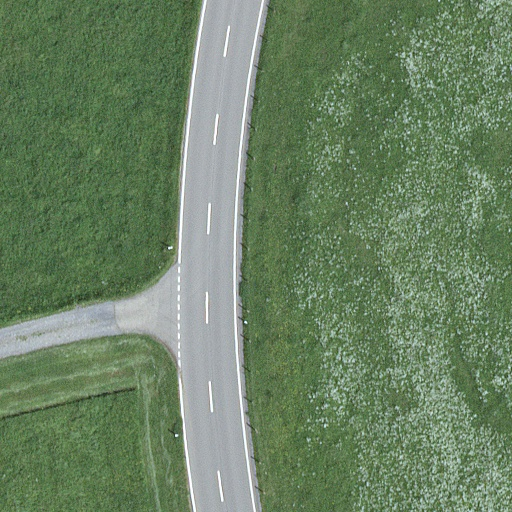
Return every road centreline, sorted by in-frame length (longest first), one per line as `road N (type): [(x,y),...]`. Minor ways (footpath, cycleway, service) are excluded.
road 1 (secondary): [(225,511),(208,297),(248,0)]
road 2 (track): [(0,349),(208,297)]
